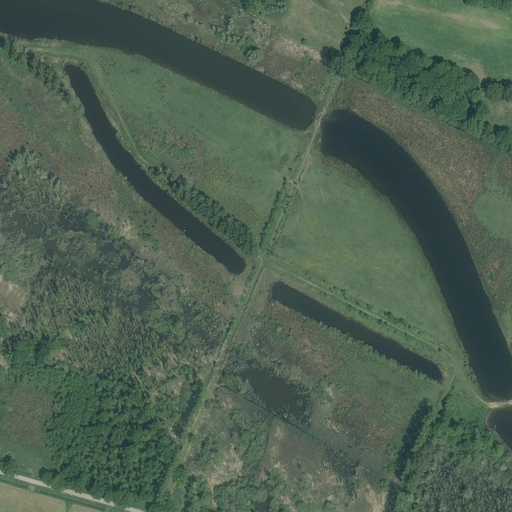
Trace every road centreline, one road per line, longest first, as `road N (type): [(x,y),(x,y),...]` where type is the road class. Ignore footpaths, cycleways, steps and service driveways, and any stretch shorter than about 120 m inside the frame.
road 1 (track): [(360,26),(160,511)]
road 2 (unclassified): [(133,511),(0,472)]
